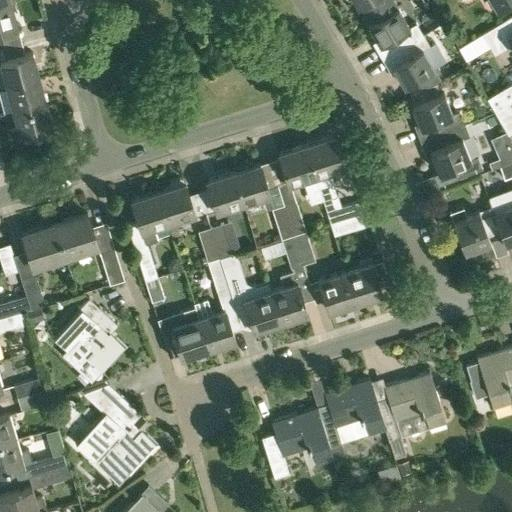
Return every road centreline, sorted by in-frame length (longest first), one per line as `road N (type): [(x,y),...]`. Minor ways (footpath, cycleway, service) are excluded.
road 1 (residential): [(444,314),(175,400)]
road 2 (residential): [(349,86),(106,165)]
road 3 (residential): [(444,314),(383,148),(349,86)]
road 4 (residential): [(106,165),(60,0)]
road 5 (residential): [(175,400),(135,285)]
